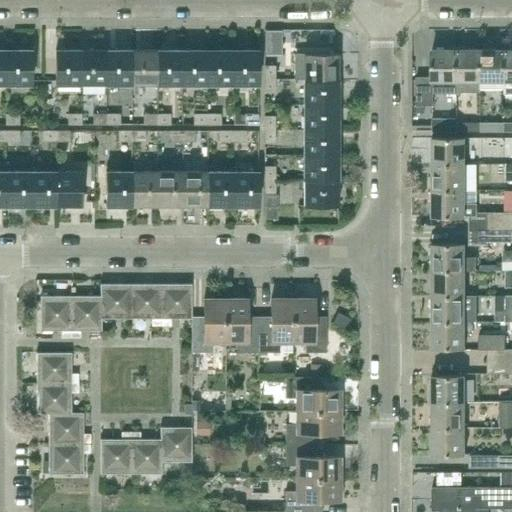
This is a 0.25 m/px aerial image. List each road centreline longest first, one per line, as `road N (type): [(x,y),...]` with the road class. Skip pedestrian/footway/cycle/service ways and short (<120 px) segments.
road 1 (residential): [(386,254),(0,252)]
road 2 (residential): [(384,2),(0,2)]
road 3 (residential): [(386,511),(386,254)]
road 4 (residential): [(386,254),(384,2)]
road 5 (residential): [(511,3),(384,2)]
